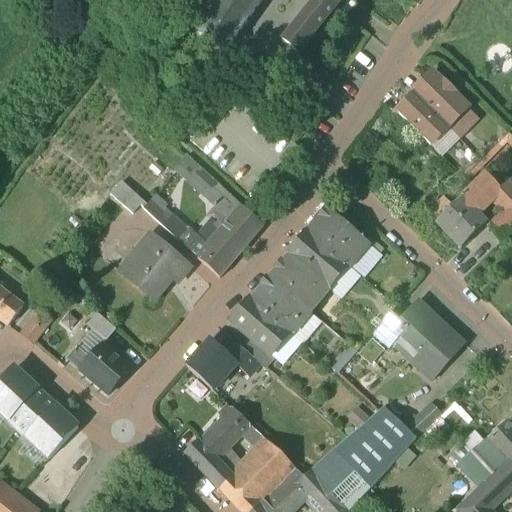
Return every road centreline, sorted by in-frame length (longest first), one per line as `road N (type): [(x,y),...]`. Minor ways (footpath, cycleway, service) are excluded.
road 1 (residential): [(123,428),(331,159)]
road 2 (residential): [(331,159),(511,338)]
road 3 (residential): [(331,159),(442,0)]
road 4 (residential): [(0,358),(10,345),(86,412),(123,428)]
road 5 (unknown): [(359,120),(263,28)]
road 6 (residential): [(123,428),(153,442),(208,511)]
